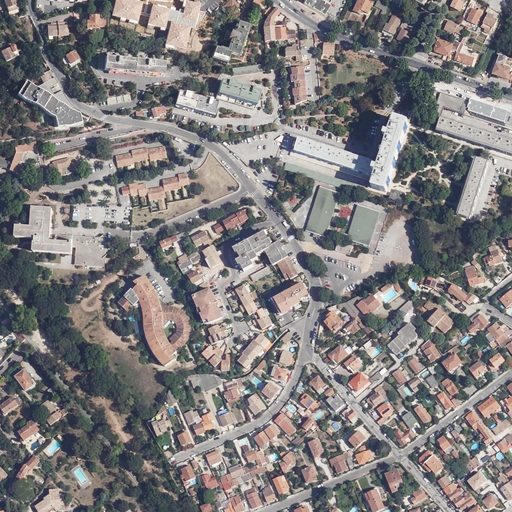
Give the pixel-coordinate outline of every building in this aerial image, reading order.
[(14,0),(6,0),(4,1),(9,16),(19,12),(14,0)] [(200,0),(204,12),(213,9),(210,0),(200,0)] [(230,13),(238,5),(232,0),(230,0),(224,7),(230,13)] [(260,3),(261,0),(253,0),(252,3),(260,9),(263,6),(260,3)] [(325,13),(331,3),(325,0),(304,0),(305,0),(325,13)] [(373,4),(364,0),(359,0),(354,11),(360,14),(361,11),(369,14),(373,4)] [(464,0),(454,0),(451,7),(459,11),(464,0)] [(387,12),(389,9),(390,7),(387,6),(378,1),(375,7),(383,11),(387,12)] [(389,9),(405,17),(408,11),(392,2),(391,3),(390,7),(389,9)] [(193,14),(193,7),(176,8),(176,23),(193,22),(193,26),(202,26),(201,13),(193,14)] [(273,20),(280,12),(279,11),(278,10),(277,9),(275,7),(269,15),(268,17),(264,23),(273,22),(273,20)] [(477,26),(484,12),(479,9),(478,11),(473,9),(467,21),(477,26)] [(495,16),(488,12),(481,28),(485,30),(484,31),(490,34),(492,28),(494,29),(498,20),(494,18),(495,16)] [(27,30),(35,27),(32,19),(29,15),(19,18),(21,24),(24,23),(27,30)] [(106,27),(106,19),(99,19),(99,17),(86,17),(86,22),(88,22),(88,28),(97,28),(98,27),(106,27)] [(402,21),(393,17),(389,26),(387,25),(384,31),(394,36),(402,21)] [(458,26),(448,21),(444,30),(452,34),(452,32),(460,35),(462,29),(457,27),(458,26)] [(274,29),(274,27),(273,22),(264,23),(263,28),(264,42),(275,41),(274,29)] [(57,25),(57,23),(53,23),(53,26),(50,26),(47,26),(48,37),(58,37),(57,25)] [(57,25),(58,37),(68,36),(67,23),(63,23),(63,25),(57,25)] [(210,60),(226,65),(229,53),(239,57),(249,26),(238,23),(237,25),(236,25),(234,31),(230,31),(230,32),(227,31),(224,40),(230,40),(228,45),(226,52),(214,48),(210,60)] [(284,29),(282,29),(274,29),(275,41),(285,40),(285,32),(284,29)] [(397,41),(400,42),(403,43),(406,45),(411,34),(402,30),(397,41)] [(334,55),(335,43),(314,33),(314,40),(320,41),(320,42),(324,43),(322,54),(334,55)] [(453,50),(456,51),(460,43),(453,40),(452,44),(454,45),(453,50)] [(449,57),(452,45),(439,41),(435,52),(449,57)] [(5,62),(15,58),(13,54),(16,52),(15,50),(16,48),(16,47),(16,46),(14,45),(12,44),(11,46),(10,48),(1,52),(1,53),(3,57),(5,62)] [(302,61),(301,51),(296,51),(295,46),(291,46),(292,48),(286,48),(284,51),(285,57),(295,56),(296,61),(302,61)] [(32,60),(35,55),(28,50),(25,56),(32,60)] [(71,65),(81,58),(76,51),(75,51),(74,50),(65,57),(66,58),(63,60),(62,61),(65,65),(67,65),(69,63),(71,65)] [(472,67),(475,59),(457,54),(455,61),(472,67)] [(98,57),(97,70),(103,71),(169,78),(170,70),(164,70),(164,63),(105,58),(98,57)] [(511,67),(511,66),(511,62),(499,57),(495,68),(492,68),(490,73),(508,79),(511,80),(511,77),(511,75),(509,74),(511,67)] [(232,69),(233,77),(265,72),(264,64),(232,69)] [(308,101),(305,65),(291,66),(294,103),(308,101)] [(43,83),(50,79),(46,72),(39,77),(43,83)] [(76,73),(68,76),(71,81),(78,78),(76,73)] [(64,95),(54,77),(50,79),(43,83),(36,88),(26,81),(18,95),(25,101),(39,107),(55,118),(57,129),(70,128),(82,124),(79,114),(78,113),(77,109),(70,103),(64,95)] [(233,83),(221,80),(216,98),(254,110),(260,92),(251,89),(233,83)] [(217,103),(179,92),(175,105),(185,108),(203,114),(213,117),(217,103)] [(432,114),(441,117),(444,107),(464,114),(468,101),(440,92),(432,114)] [(107,106),(130,102),(129,95),(106,99),(107,106)] [(166,113),(164,106),(157,108),(156,107),(148,110),(149,114),(152,113),(154,119),(159,117),(158,115),(166,113)] [(392,117),(378,161),(373,178),(370,186),(388,192),(391,183),(399,157),(406,132),(410,123),(392,117)] [(511,141),(441,118),(436,132),(446,135),(464,141),(483,147),(502,153),(511,156),(511,141)] [(299,135),(293,153),(303,156),(321,162),(341,168),(360,174),(373,178),(378,161),(299,135)] [(11,163),(7,161),(0,158),(0,166),(9,170),(8,170),(16,173),(23,153),(23,152),(38,149),(36,141),(14,147),(15,152),(13,159),(11,163)] [(151,160),(167,157),(165,147),(161,147),(161,150),(153,152),(152,149),(144,151),(144,148),(140,149),(140,152),(136,152),(135,150),(132,151),(132,153),(129,154),(129,156),(120,158),(120,156),(116,156),(118,167),(134,164),(134,162),(150,159),(151,160)] [(72,165),(70,158),(53,161),(54,163),(50,164),(51,168),(55,167),(57,175),(63,174),(64,175),(74,172),(72,165)] [(488,163),(474,158),(472,167),(466,184),(460,202),(456,215),(470,220),(488,163)] [(32,175),(41,173),(38,162),(29,164),(32,175)] [(284,170),(361,195),(363,188),(286,164),(284,170)] [(189,184),(187,174),(183,175),(183,177),(175,178),(176,181),(167,182),(167,180),(163,181),(164,189),(160,190),(159,188),(152,189),(152,192),(148,193),(147,186),(142,187),(142,185),(138,186),(138,184),(134,184),(134,187),(129,188),(129,187),(121,189),(122,196),(131,194),(131,196),(140,194),(140,196),(148,195),(149,201),(166,198),(165,191),(181,188),(181,186),(189,184)] [(339,193),(320,187),(306,231),(319,236),(319,239),(324,241),(327,234),(369,247),(379,212),(357,205),(348,235),(328,229),(339,193)] [(390,198),(405,204),(407,199),(403,197),(404,194),(395,191),(394,195),(391,193),(390,198)] [(108,237),(100,236),(56,233),(56,240),(50,239),(53,207),(33,206),(31,226),(17,225),(16,234),(36,236),(36,239),(34,239),(34,249),(72,251),(72,244),(77,244),(77,251),(79,251),(78,261),(103,263),(104,256),(106,254),(108,253),(109,238),(108,237)] [(249,220),(244,211),(229,218),(230,218),(213,227),(217,234),(227,230),(228,232),(235,228),(234,227),(241,224),(241,225),(246,222),(245,222),(249,220)] [(191,239),(197,248),(204,244),(205,247),(211,244),(205,231),(191,239)] [(283,252),(280,247),(282,246),(280,242),(272,246),(265,232),(260,234),(262,237),(260,238),(259,237),(256,239),(255,237),(245,243),(245,244),(242,246),(244,250),(243,251),(240,246),(235,248),(240,259),(238,261),(244,272),(253,266),(250,261),(254,259),(257,264),(264,261),(270,257),(273,263),(267,267),(250,276),(252,281),(255,281),(275,270),(273,266),(278,263),(288,257),(285,251),(284,252),(283,252)] [(183,233),(160,243),(163,249),(172,245),(171,243),(185,238),(183,233)] [(193,250),(197,248),(191,239),(188,241),(193,250)] [(338,242),(335,251),(350,256),(353,247),(338,242)] [(179,265),(185,277),(187,276),(183,269),(206,256),(208,259),(212,267),(212,268),(222,263),(218,256),(216,252),(213,246),(204,251),(192,257),(186,261),(179,265)] [(192,257),(204,251),(203,249),(201,250),(200,249),(191,255),(192,257)] [(495,251),(490,253),(491,256),(483,259),(485,265),(488,264),(489,267),(502,262),(498,250),(495,251)] [(79,251),(77,251),(76,253),(76,263),(105,265),(106,254),(104,256),(103,263),(78,261),(79,251)] [(186,261),(192,257),(191,255),(189,252),(183,255),(185,258),(186,261)] [(264,261),(267,267),(273,263),(270,257),(264,261)] [(278,263),(286,279),(290,278),(290,279),(297,276),(295,273),(296,273),(292,266),(291,266),(289,262),(290,261),(288,258),(278,263)] [(482,268),(475,260),(472,263),(474,266),(477,269),(479,271),(482,268)] [(475,268),(467,270),(472,286),(485,282),(483,277),(479,279),(476,270),(475,268)] [(193,284),(203,278),(201,274),(199,275),(197,271),(188,276),(193,284)] [(159,303),(158,299),(156,294),(154,290),(150,283),(145,276),(137,280),(139,283),(132,290),(131,289),(118,303),(121,306),(121,308),(121,309),(123,310),(125,310),(132,306),(133,307),(137,309),(141,311),(142,314),(143,317),(144,329),(145,334),(147,341),(150,347),(154,353),(157,357),(165,366),(172,362),(169,359),(176,352),(175,351),(179,348),(186,341),(189,335),(190,331),(190,325),(189,320),(186,315),(183,312),(178,308),(173,307),(173,309),(170,309),(168,306),(160,307),(160,308),(158,308),(157,304),(159,303)] [(422,276),(420,283),(435,289),(436,285),(439,280),(437,279),(436,280),(427,277),(427,278),(422,276)] [(274,294),(283,313),(303,304),(302,301),(311,297),(304,280),(274,294)] [(445,283),(439,280),(436,285),(443,288),(445,283)] [(383,293),(393,285),(391,282),(381,289),(383,293)] [(259,318),(256,319),(253,321),(256,327),(260,325),(262,330),(272,325),(268,317),(266,318),(262,309),(258,311),(244,285),(232,292),(234,295),(238,293),(242,302),(245,301),(246,303),(243,304),(239,306),(243,312),(247,310),(249,309),(250,310),(247,311),(249,315),(254,313),(256,318),(258,316),(259,318)] [(469,305),(476,298),(470,293),(467,297),(454,285),(449,290),(462,302),(464,300),(469,305)] [(207,319),(209,323),(222,318),(217,307),(217,306),(214,306),(213,302),(214,300),(214,299),(210,289),(196,294),(199,302),(195,303),(197,307),(197,308),(199,307),(202,313),(200,314),(200,315),(201,318),(204,316),(206,320),(207,319)] [(511,289),(502,298),(500,296),(498,298),(506,308),(511,303),(511,289)] [(366,301),(362,297),(357,299),(348,302),(350,307),(355,313),(356,315),(361,311),(366,317),(371,312),(374,310),(372,308),(374,307),(376,310),(381,306),(372,295),(366,301)] [(415,303),(411,298),(397,311),(402,317),(415,303)] [(168,306),(158,299),(159,303),(157,304),(158,308),(160,308),(160,307),(168,306)] [(437,307),(429,300),(424,307),(429,310),(434,314),(427,322),(434,328),(436,326),(446,315),(439,309),(442,307),(439,304),(437,307)] [(355,313),(350,307),(346,308),(353,315),(355,313)] [(336,331),(345,323),(343,321),(342,322),(340,320),(344,317),(338,310),(334,313),(332,311),(327,315),(329,317),(324,322),(331,331),(334,329),(336,331)] [(489,323),(486,320),(485,321),(483,319),(485,318),(482,315),(481,316),(478,312),(470,319),(473,322),(475,321),(476,322),(469,329),(472,333),(480,327),(482,329),(489,323)] [(455,323),(446,315),(436,326),(445,334),(455,323)] [(10,321),(8,318),(1,323),(3,326),(10,321)] [(355,322),(354,320),(346,327),(349,331),(350,330),(354,334),(360,328),(355,322)] [(396,355),(417,335),(414,331),(416,329),(410,323),(396,336),(398,338),(394,342),(391,338),(385,343),(396,355)] [(506,339),(503,334),(504,334),(504,333),(496,323),(487,329),(488,330),(485,333),(486,335),(486,336),(491,343),(495,339),(499,344),(506,339)] [(211,345),(221,341),(219,337),(225,335),(223,331),(226,329),(225,326),(219,329),(218,325),(208,329),(211,336),(208,337),(211,345)] [(369,331),(374,337),(374,336),(365,326),(364,326),(369,331)] [(288,332),(287,333),(282,338),(285,343),(293,337),(288,332)] [(250,361),(254,358),(259,351),(262,348),(263,349),(269,342),(260,335),(257,338),(254,336),(249,341),(251,343),(244,351),(242,349),(237,355),(240,357),(237,361),(245,369),(251,362),(250,361)] [(511,341),(509,338),(507,339),(500,345),(503,349),(507,347),(511,353),(511,341)] [(370,340),(363,345),(366,349),(373,344),(370,340)] [(434,340),(432,340),(429,340),(427,342),(421,347),(432,362),(440,356),(433,346),(437,344),(434,340)] [(456,354),(462,350),(458,345),(452,349),(456,354)] [(213,367),(218,363),(220,360),(217,356),(222,352),(217,346),(212,351),(208,347),(201,354),(206,360),(210,356),(212,358),(208,361),(213,367)] [(341,346),(329,356),(332,361),(334,359),(338,363),(348,355),(351,353),(348,348),(345,351),(341,346)] [(283,351),(282,355),(279,362),(290,365),(293,355),(283,351)] [(442,363),(448,372),(453,368),(451,365),(459,360),(454,354),(442,363)] [(492,370),(504,361),(498,354),(486,363),(492,370)] [(220,360),(218,363),(220,365),(221,365),(221,371),(228,371),(229,355),(225,355),(225,360),(225,361),(221,361),(221,360),(220,360)] [(354,373),(363,365),(354,356),(344,365),(347,368),(349,367),(354,373)] [(483,367),(486,365),(483,361),(481,358),(480,357),(477,360),(479,361),(469,368),(476,377),(485,370),(483,367)] [(417,373),(421,370),(417,365),(419,364),(415,359),(409,363),(417,373)] [(436,370),(441,366),(437,360),(427,368),(432,375),(437,371),(436,370)] [(451,365),(453,368),(461,363),(459,360),(451,365)] [(274,378),(284,381),(286,376),(288,376),(289,372),(275,367),(272,376),(275,377),(274,378)] [(400,385),(405,382),(401,376),(403,374),(401,372),(400,370),(393,375),(400,385)] [(34,385),(24,371),(16,377),(25,391),(34,385)] [(368,382),(359,372),(348,381),(349,382),(355,377),(356,378),(349,385),(353,389),(354,388),(357,392),(368,382)] [(373,384),(382,375),(378,372),(369,379),(373,384)] [(201,389),(204,387),(199,374),(193,375),(186,377),(187,381),(190,380),(194,389),(200,386),(201,389)] [(204,387),(205,391),(218,386),(218,385),(214,375),(208,374),(199,374),(204,387)] [(433,389),(439,384),(432,375),(426,380),(433,389)] [(243,382),(249,380),(246,376),(236,380),(239,387),(244,385),(243,382)] [(408,384),(415,392),(418,390),(415,386),(420,382),(417,377),(416,376),(412,379),(407,382),(408,384)] [(325,386),(318,377),(310,383),(320,395),(324,392),(322,388),(325,386)] [(183,378),(175,382),(177,386),(185,383),(183,378)] [(458,391),(449,378),(442,383),(451,396),(458,391)] [(236,389),(239,387),(236,380),(236,379),(232,379),(232,380),(233,381),(226,384),(227,387),(228,392),(225,393),(228,401),(239,396),(236,389)] [(233,381),(232,380),(224,383),(226,388),(227,387),(226,384),(233,381)] [(279,390),(270,383),(262,393),(271,400),(279,390)] [(407,384),(403,386),(409,396),(413,394),(407,384)] [(372,408),(389,397),(385,392),(384,391),(380,385),(374,390),(375,392),(376,393),(375,394),(374,392),(370,395),(371,396),(366,400),(372,408)] [(57,391),(53,386),(47,391),(52,396),(57,391)] [(167,395),(166,398),(169,405),(177,401),(171,387),(167,395)] [(396,390),(403,399),(407,396),(400,387),(396,390)] [(328,398),(335,392),(332,388),(325,394),(328,398)] [(454,411),(457,409),(451,401),(450,402),(443,392),(437,397),(447,410),(452,407),(454,411)] [(320,406),(322,405),(319,402),(317,404),(308,395),(304,399),(302,397),(299,401),(308,409),(311,407),(315,411),(317,409),(320,406)] [(256,415),(265,408),(259,400),(258,401),(254,396),(248,400),(250,407),(250,408),(256,415)] [(511,415),(511,396),(508,399),(507,398),(504,400),(503,399),(500,401),(505,408),(508,407),(510,411),(509,412),(511,415)] [(8,411),(17,404),(12,397),(0,405),(0,406),(4,412),(7,410),(8,411)] [(334,400),(331,397),(328,400),(327,401),(336,412),(339,410),(344,406),(345,406),(338,397),(334,400)] [(485,403),(492,412),(499,407),(492,397),(485,403)] [(457,409),(460,406),(455,399),(451,401),(457,409)] [(56,412),(49,401),(38,408),(51,425),(68,413),(65,408),(61,411),(60,409),(56,412)] [(378,423),(380,426),(392,414),(391,413),(392,412),(388,406),(389,405),(387,403),(378,410),(384,418),(378,423)] [(485,417),(492,412),(485,403),(478,408),(485,417)] [(74,414),(77,410),(72,404),(68,407),(74,414)] [(415,410),(425,424),(432,418),(425,409),(424,409),(421,405),(415,410)] [(443,411),(438,405),(435,407),(440,413),(443,411)] [(168,415),(164,406),(160,412),(161,414),(162,413),(165,417),(168,415)] [(358,417),(351,408),(341,416),(343,418),(346,416),(353,424),(358,419),(357,418),(358,417)] [(466,418),(472,426),(480,421),(472,410),(468,413),(470,415),(466,418)] [(197,436),(206,432),(205,431),(200,418),(197,411),(192,413),(187,416),(191,424),(196,422),(197,426),(193,427),(197,436)] [(491,414),(495,420),(499,418),(495,411),(491,414)] [(200,418),(205,431),(209,429),(208,428),(213,426),(211,421),(214,420),(211,413),(200,418)] [(224,427),(233,423),(229,413),(220,417),(224,427)] [(418,423),(410,413),(402,418),(410,429),(418,423)] [(275,421),(279,425),(280,423),(292,434),(296,430),(289,423),(289,424),(284,419),(286,417),(283,414),(275,421)] [(308,416),(306,414),(304,416),(306,418),(306,419),(307,418),(309,420),(303,426),(307,430),(310,427),(311,428),(313,426),(312,425),(313,423),(318,428),(320,426),(315,422),(308,417),(309,416),(308,416)] [(505,429),(511,423),(511,419),(510,417),(501,423),(505,429)] [(306,419),(306,418),(301,424),(303,426),(309,420),(307,418),(306,419)] [(152,423),(157,435),(162,433),(161,430),(163,429),(164,430),(168,429),(165,419),(152,423)] [(40,431),(33,420),(27,424),(28,426),(18,433),(24,442),(40,431)] [(407,431),(410,429),(404,420),(400,423),(404,429),(405,428),(407,431)] [(478,429),(482,434),(486,430),(480,421),(472,426),(475,431),(478,429)] [(280,423),(279,425),(290,436),(292,434),(280,423)] [(498,435),(505,429),(501,423),(493,429),(498,435)] [(280,434),(274,425),(265,431),(271,440),(270,440),(273,444),(276,442),(273,438),(280,434)] [(352,437),(349,440),(356,449),(366,439),(358,429),(351,436),(352,437)] [(410,440),(416,436),(411,430),(404,435),(403,433),(401,434),(398,429),(393,433),(398,439),(397,440),(402,446),(407,442),(405,440),(408,437),(410,440)] [(486,430),(482,434),(485,439),(483,441),(486,445),(491,441),(493,440),(486,430)] [(187,444),(192,442),(188,432),(178,436),(183,448),(188,446),(187,444)] [(270,441),(264,432),(254,438),(261,447),(270,441)] [(452,447),(445,437),(438,441),(441,445),(441,446),(447,454),(454,449),(452,447)] [(296,447),(303,440),(301,438),(299,439),(294,444),(296,447)] [(320,455),(324,453),(319,439),(309,443),(315,459),(321,457),(320,455)] [(242,447),(249,463),(256,460),(258,465),(248,470),(247,467),(243,469),(244,470),(246,474),(251,472),(254,471),(264,467),(257,452),(256,450),(251,453),(247,445),(242,447)] [(454,449),(455,450),(459,456),(461,454),(454,445),(452,447),(454,449)] [(486,449),(477,454),(482,463),(491,459),(486,449)] [(347,452),(344,454),(347,460),(350,457),(353,454),(351,450),(349,451),(349,452),(347,452)] [(359,465),(373,459),(370,450),(356,456),(359,465)] [(492,460),(503,453),(501,450),(491,458),(492,460)] [(206,456),(208,460),(208,461),(209,464),(218,461),(218,462),(221,461),(220,456),(218,451),(206,456)] [(257,452),(264,467),(266,466),(270,464),(266,456),(263,458),(260,451),(257,452)] [(281,465),(282,468),(282,469),(283,471),(288,469),(287,468),(289,466),(289,465),(292,463),(293,464),(296,463),(291,451),(290,452),(287,455),(283,458),(282,459),(285,461),(286,463),(281,465)] [(425,463),(432,470),(435,474),(443,467),(430,451),(420,459),(419,462),(423,466),(423,465),(425,463)] [(347,460),(344,454),(332,459),(334,465),(338,474),(348,469),(344,461),(347,460)] [(39,461),(34,457),(25,465),(11,486),(15,489),(21,481),(23,483),(25,480),(23,479),(28,472),(29,472),(30,470),(31,471),(39,461)] [(471,472),(481,465),(475,457),(471,461),(469,459),(464,463),(471,472)] [(429,472),(432,470),(425,463),(423,465),(429,472)] [(89,482),(79,466),(71,472),(82,486),(89,482)] [(186,482),(196,478),(191,466),(181,470),(183,475),(181,476),(182,479),(184,478),(186,482)] [(229,471),(230,474),(231,474),(233,480),(236,479),(237,478),(241,476),(246,474),(244,470),(243,470),(241,466),(229,471)] [(307,484),(316,480),(312,467),(302,471),(307,484)] [(507,477),(511,473),(511,467),(503,473),(507,477)] [(0,476),(3,480),(8,476),(3,470),(0,472),(0,476)] [(403,482),(398,470),(385,475),(393,494),(398,492),(396,488),(402,485),(401,483),(403,482)] [(467,480),(475,490),(488,480),(480,470),(467,480)] [(375,482),(381,479),(377,471),(358,480),(363,492),(377,487),(375,482)] [(229,482),(233,480),(231,474),(230,474),(226,476),(227,479),(221,482),(222,484),(225,483),(229,482)] [(202,487),(204,492),(209,490),(219,486),(215,477),(211,479),(209,480),(207,475),(202,477),(207,489),(206,489),(205,486),(202,487)] [(449,476),(447,477),(446,475),(437,481),(443,489),(451,483),(450,481),(452,480),(449,476)] [(497,479),(500,482),(502,481),(504,483),(507,481),(506,479),(503,475),(501,476),(497,479)] [(273,480),(279,494),(283,493),(283,491),(289,488),(284,476),(281,477),(281,476),(273,480)] [(238,484),(236,479),(233,480),(229,482),(231,487),(238,484)] [(509,501),(511,498),(511,487),(509,483),(500,490),(509,501)] [(447,495),(457,489),(454,485),(452,486),(451,485),(449,486),(444,489),(444,490),(447,495)] [(461,491),(459,487),(448,495),(448,496),(451,501),(462,493),(461,491)] [(186,491),(188,497),(196,494),(194,490),(193,488),(186,491)] [(60,495),(59,489),(50,490),(50,495),(44,499),(44,500),(34,507),(38,511),(46,511),(53,507),(56,506),(64,505),(63,495),(60,495)] [(371,500),(369,501),(373,511),(376,511),(385,509),(377,489),(368,493),(371,500)] [(266,493),(264,490),(262,491),(267,503),(275,499),(271,490),(266,493)] [(420,490),(413,494),(415,497),(411,500),(414,505),(427,497),(421,490),(420,490)] [(256,491),(247,495),(253,509),(262,505),(256,491)] [(453,501),(458,508),(459,507),(472,498),(470,494),(464,499),(461,495),(453,501)] [(498,503),(492,495),(483,502),(488,509),(498,503)] [(240,511),(245,510),(238,496),(234,498),(234,497),(229,499),(230,502),(231,503),(232,503),(235,511),(238,511),(240,511)] [(472,498),(459,507),(462,511),(474,502),(472,498)] [(224,511),(234,511),(230,502),(226,504),(228,509),(224,511)]
